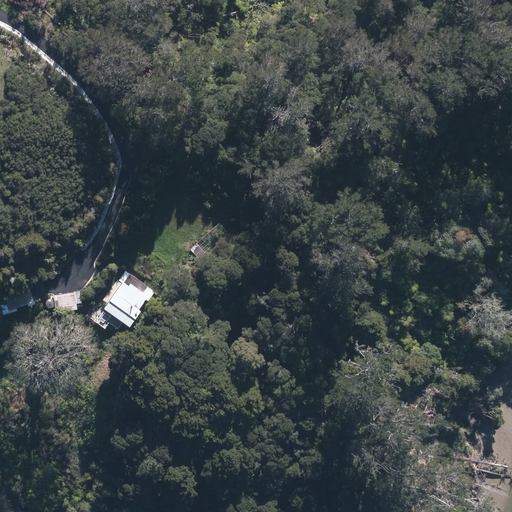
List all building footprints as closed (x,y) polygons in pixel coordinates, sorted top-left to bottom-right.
[(199,259),(219,240),(210,231),(191,250),(199,259)] [(185,278),(192,270),(184,264),(177,272),(185,278)] [(120,282),(107,298),(132,317),(138,309),(136,307),(144,297),(146,299),(153,291),(125,269),(117,279),(120,282)] [(5,308),(32,300),(26,278),(0,287),(0,314),(2,315),(1,307),(5,305),(5,308)] [(78,289),(51,293),(53,310),(74,307),(74,302),(80,301),(78,289)]
